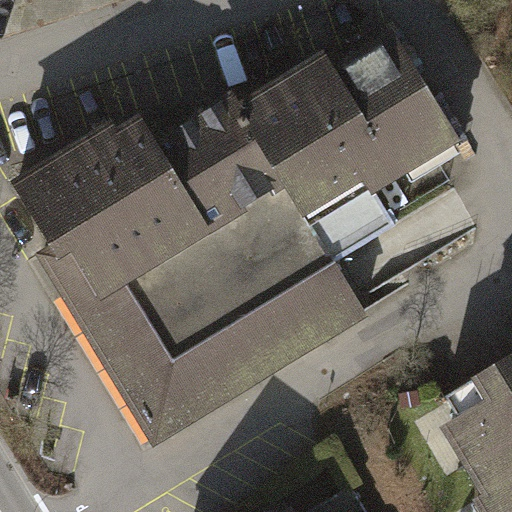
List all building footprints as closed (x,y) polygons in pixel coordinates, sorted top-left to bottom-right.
[(0,0),(0,11),(20,0),(0,0)] [(318,38),(226,94),(295,208),(357,171),(365,184),(454,130),(387,19),(328,55),(318,38)] [(104,114),(1,178),(42,244),(31,251),(152,443),(363,311),(295,208),(226,94),(221,85),(149,130),(132,103),(107,119),(104,114)] [(511,511),(511,345),(440,387),(453,409),(436,418),(491,511),(511,511)] [(363,511),(348,488),(310,511),(363,511)]
